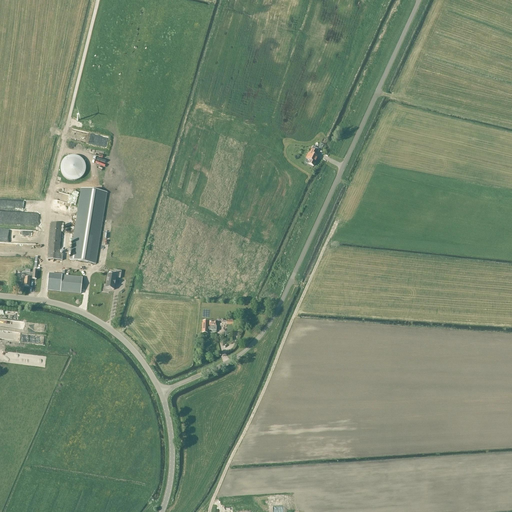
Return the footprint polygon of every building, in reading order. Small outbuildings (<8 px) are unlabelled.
[(313,149),(312,151),(311,150),(307,160),(308,160),(306,162),(309,163),(309,164),(313,167),(315,164),(318,158),(315,157),(317,153),(318,151),(315,149),(314,150),(313,149)] [(86,171),(86,169),(86,166),(85,164),(84,162),(82,160),(80,158),(78,157),(76,156),(73,156),(71,156),(68,157),(66,158),(64,160),(63,162),(62,164),(61,166),(61,169),(61,171),(62,174),(63,176),(64,178),(66,179),(68,180),(71,181),(73,181),(76,181),(78,180),(80,179),(82,178),(84,176),(85,174),(86,171)] [(107,164),(99,162),(97,171),(105,173),(107,164)] [(81,189),(70,260),(95,264),(106,193),(81,189)] [(71,198),(66,202),(70,207),(75,203),(71,198)] [(14,214),(14,225),(34,225),(34,214),(14,214)] [(59,254),(62,224),(51,223),(48,259),(62,261),(63,254),(59,254)] [(0,237),(15,237),(15,233),(22,233),(22,236),(30,236),(30,230),(0,228),(0,237)] [(112,229),(104,228),(99,262),(107,263),(112,229)] [(62,276),(62,271),(49,269),(47,282),(52,282),(52,283),(61,284),(60,292),(80,294),(82,278),(62,276)] [(30,273),(30,270),(25,270),(24,276),(24,278),(24,286),(29,287),(30,279),(36,279),(37,271),(33,270),(33,273),(30,273)] [(121,272),(114,271),(113,275),(108,275),(105,289),(114,290),(116,278),(120,279),(121,272)] [(207,323),(207,322),(203,322),(202,333),(207,333),(207,330),(212,331),(212,332),(216,333),(216,331),(216,327),(216,321),(209,321),(209,323),(207,323)]
